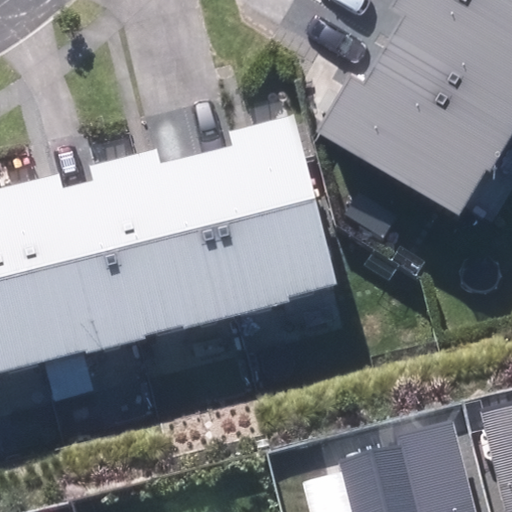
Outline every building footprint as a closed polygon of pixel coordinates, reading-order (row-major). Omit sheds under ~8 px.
[(511,1),(509,0),(393,0),(388,10),(400,17),(395,27),(382,49),(511,124),(511,1)] [(350,73),(314,133),(459,217),(487,169),(491,171),(511,134),(511,124),(382,49),(363,81),(350,73)] [(217,152),(198,156),(239,315),(290,303),(288,297),(339,284),(295,115),(230,132),(234,148),(217,152)] [(239,315),(198,156),(178,161),(161,166),(157,149),(97,164),(143,339),(147,338),(146,335),(183,325),(184,329),(239,315)] [(2,188),(45,361),(84,350),(85,353),(143,339),(97,164),(90,167),(93,181),(79,184),(62,188),(60,174),(2,188)] [(0,371),(45,361),(2,188),(0,188),(0,371)] [(511,511),(511,405),(482,413),(506,511),(511,511)] [(475,511),(451,420),(397,436),(398,445),(339,459),(352,511),(475,511)]
